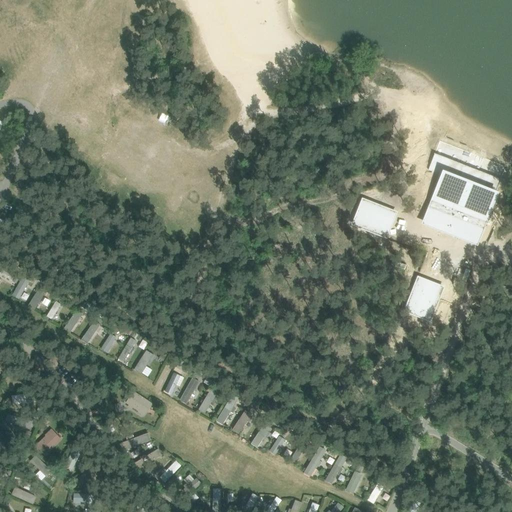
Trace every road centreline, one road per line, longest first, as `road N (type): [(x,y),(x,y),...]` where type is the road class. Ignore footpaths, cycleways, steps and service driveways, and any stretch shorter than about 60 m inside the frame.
road 1 (track): [(482,249),(388,511)]
road 2 (track): [(0,332),(33,352),(126,466),(184,511)]
road 3 (track): [(259,116),(193,0)]
road 4 (track): [(31,119),(84,0)]
